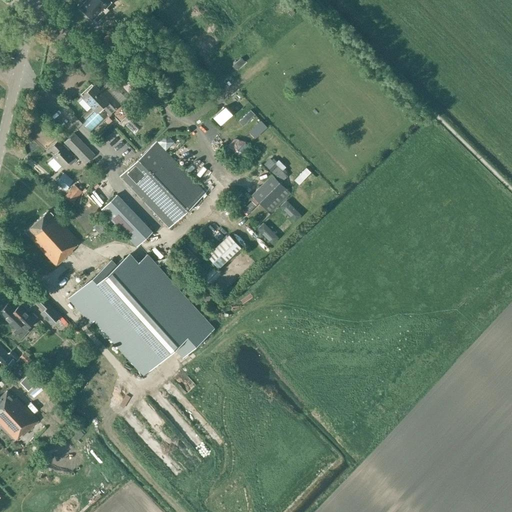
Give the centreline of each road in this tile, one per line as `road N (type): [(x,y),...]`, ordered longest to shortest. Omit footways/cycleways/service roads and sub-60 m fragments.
road 1 (track): [(221,96),(178,116),(32,10)]
road 2 (tertiary): [(0,147),(35,0)]
